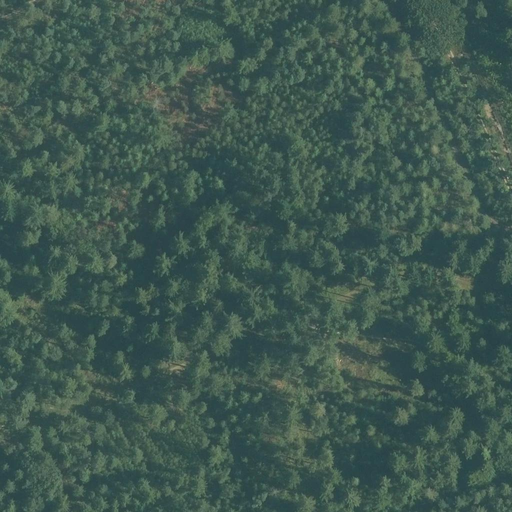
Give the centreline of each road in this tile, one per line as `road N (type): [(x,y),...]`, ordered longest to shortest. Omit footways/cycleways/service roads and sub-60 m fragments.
road 1 (track): [(0,439),(411,268),(511,296)]
road 2 (track): [(387,0),(481,218),(511,226)]
road 3 (track): [(511,196),(424,0)]
